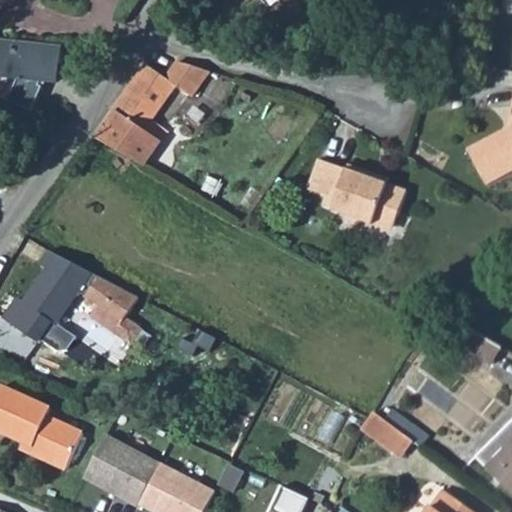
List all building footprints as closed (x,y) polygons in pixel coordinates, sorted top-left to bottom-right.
[(0,78),(18,81),(8,104),(32,114),(42,90),(39,88),(41,83),(55,85),(57,66),(60,67),(62,48),(0,41),(0,78)] [(118,114),(101,139),(145,165),(161,143),(144,132),(150,123),(176,85),(193,96),(209,72),(178,61),(167,78),(149,65),(116,112),(118,114)] [(150,123),(144,132),(161,143),(167,134),(150,123)] [(511,126),(508,129),(468,148),(486,184),(511,171),(511,126)] [(348,171),(319,161),(309,191),(329,198),(325,207),(334,211),(334,213),(345,216),(347,223),(355,225),(363,222),(386,230),(396,226),(408,191),(390,185),(374,179),(375,173),(350,165),(348,171)] [(375,173),(374,179),(390,185),(391,178),(375,173)] [(25,303),(19,299),(6,321),(44,346),(48,342),(59,350),(67,349),(73,341),(72,332),(61,324),(82,293),(99,305),(91,318),(132,343),(141,329),(126,320),(142,299),(52,252),(42,266),(48,270),(31,295),(25,303)] [(25,291),(19,299),(25,303),(31,295),(25,291)] [(503,348),(457,321),(451,331),(461,336),(456,345),(492,367),(503,348)] [(271,366),(263,382),(272,386),(280,371),(271,366)] [(0,397),(0,432),(25,444),(34,447),(31,454),(67,470),(85,434),(50,417),(52,410),(5,388),(0,397)] [(393,411),(385,421),(402,433),(409,424),(393,411)] [(371,419),(363,430),(401,459),(414,443),(402,433),(385,421),(374,413),(371,419)] [(409,424),(402,433),(414,443),(421,448),(428,439),(409,424)] [(162,462),(109,434),(86,478),(118,496),(121,491),(127,494),(124,499),(139,507),(140,504),(162,462)] [(25,444),(22,450),(31,454),(34,447),(25,444)] [(511,445),(487,470),(511,493),(511,445)] [(162,462),(140,504),(155,511),(206,511),(217,491),(162,462)] [(244,473),(231,466),(221,485),(235,492),(244,473)] [(305,511),(311,501),(284,489),(273,511),(305,511)] [(429,511),(473,511),(444,491),(429,511)]
